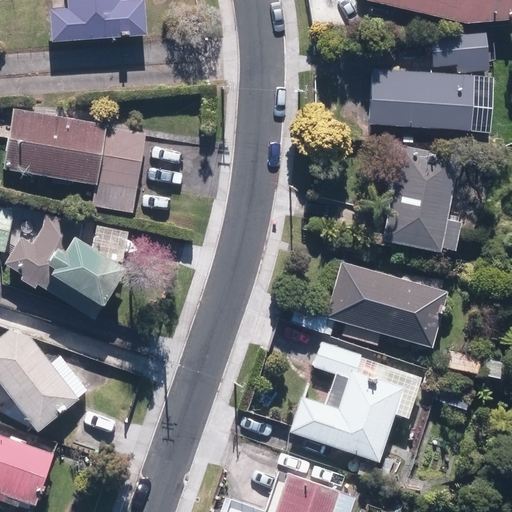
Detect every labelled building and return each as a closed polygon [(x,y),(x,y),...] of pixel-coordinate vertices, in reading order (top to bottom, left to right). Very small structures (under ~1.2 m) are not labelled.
[(48,12),(50,43),(143,36),(140,3),(117,5),(116,0),(66,0),(67,10),(48,12)] [(511,0),(368,0),(461,22),(511,18),(511,13),(511,0)] [(480,33),(429,37),(431,66),(455,64),(455,72),(483,70),(480,33)] [(369,69),(365,122),(463,130),(468,77),(369,69)] [(12,111),(1,171),(94,186),(92,203),(130,209),(142,136),(103,129),(103,127),(12,111)] [(455,157),(398,145),(378,240),(435,251),(436,245),(449,248),(454,223),(441,220),(455,157)] [(0,209),(0,251),(3,252),(12,212),(0,209)] [(126,233),(96,226),(91,252),(90,252),(78,244),(81,222),(44,216),(39,231),(30,246),(19,238),(2,265),(90,320),(121,271),(118,269),(126,233)] [(441,292),(338,263),(323,315),(426,344),(441,292)] [(7,331),(0,336),(0,386),(34,431),(75,400),(28,338),(7,331)] [(298,395),(286,431),(374,460),(390,413),(402,417),(416,377),(357,357),(358,354),(321,342),(312,367),(332,374),(322,403),(298,395)] [(498,362),(445,349),(441,366),(494,380),(498,362)] [(473,389),(438,380),(432,400),(468,410),(473,389)] [(0,437),(0,494),(32,506),(49,455),(0,437)] [(322,511),(330,489),(281,472),(267,511),(322,511)]
